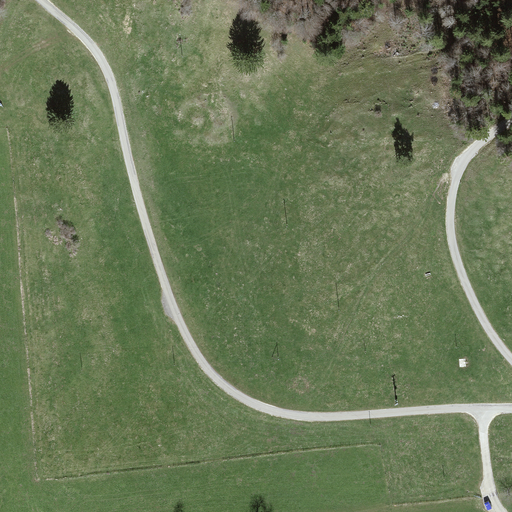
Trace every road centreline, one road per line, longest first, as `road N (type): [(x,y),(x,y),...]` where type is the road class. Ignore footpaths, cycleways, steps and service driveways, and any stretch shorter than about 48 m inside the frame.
road 1 (track): [(36,0),(81,34),(115,91),(140,218),(165,287),(204,368),(237,397),(277,413),(321,415),(511,409)]
road 2 (track): [(511,120),(476,143),(453,183),(447,220),(474,304),(511,360)]
